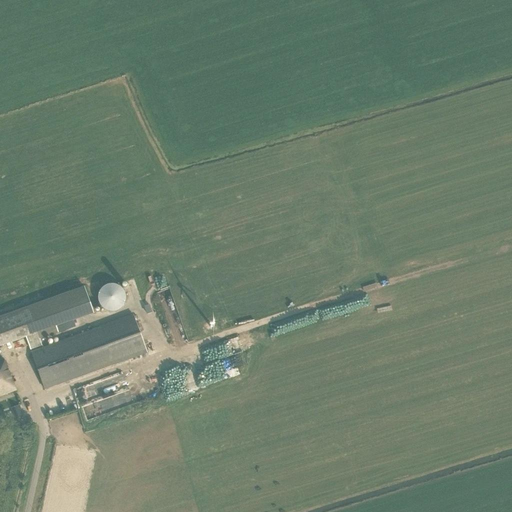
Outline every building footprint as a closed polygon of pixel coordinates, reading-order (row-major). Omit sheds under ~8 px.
[(128,299),(116,278),(95,290),(107,311),(128,299)] [(84,287),(0,316),(0,347),(25,338),(30,350),(41,346),(39,340),(58,333),(56,327),(94,314),(84,287)] [(133,316),(99,328),(31,352),(44,390),(146,353),(133,316)] [(204,363),(243,353),(238,336),(195,347),(201,369),(200,370),(203,381),(208,380),(204,363)] [(0,396),(15,391),(12,383),(14,383),(5,359),(0,360),(0,396)] [(196,391),(194,380),(181,382),(183,394),(196,391)] [(48,419),(76,410),(72,395),(43,404),(48,419)] [(83,406),(85,418),(113,414),(112,406),(93,408),(93,405),(83,406)]
